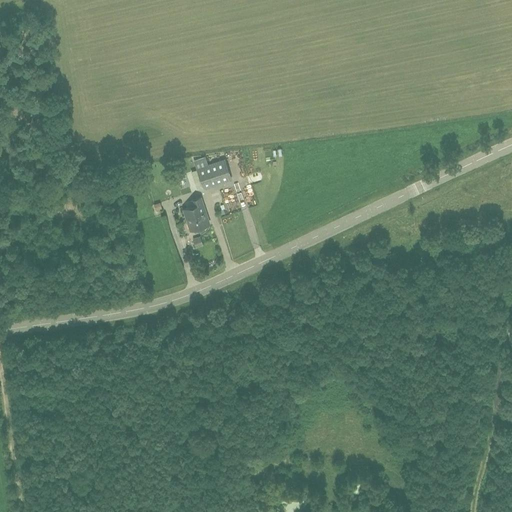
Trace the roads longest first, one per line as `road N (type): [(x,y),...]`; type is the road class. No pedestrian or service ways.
road 1 (tertiary): [(0,330),(180,299),(511,145)]
road 2 (track): [(511,325),(471,511)]
